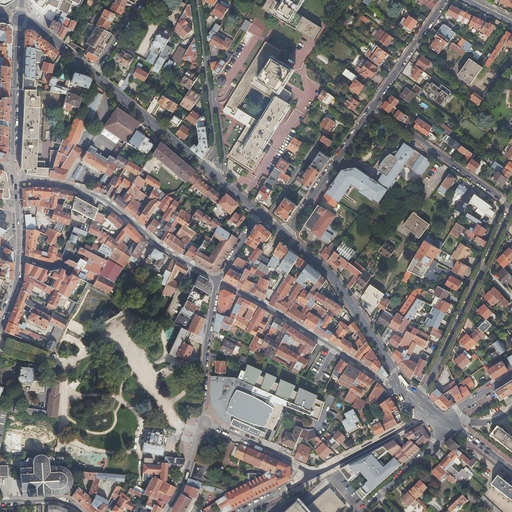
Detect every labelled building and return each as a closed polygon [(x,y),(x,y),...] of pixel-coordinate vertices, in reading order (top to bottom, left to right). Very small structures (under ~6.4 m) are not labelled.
[(114,0),(113,3),(123,8),(126,0),(114,0)] [(164,33),(159,31),(158,33),(155,39),(152,38),(149,44),(151,45),(149,50),(151,51),(146,61),(149,62),(154,65),(159,55),(160,56),(172,35),(172,34),(175,28),(179,22),(179,21),(190,1),(189,0),(187,0),(185,4),(181,2),(181,0),(176,2),(177,5),(175,8),(172,9),(173,12),(172,15),(168,16),(169,19),(172,21),(174,25),(170,31),(169,32),(165,30),(164,33)] [(267,0),(263,8),(268,11),(274,0),(267,0)] [(277,0),(274,0),(268,11),(295,29),(303,16),(296,11),(302,0),(284,0),(282,4),(279,2),(280,2),(277,0)] [(425,0),(423,3),(432,10),(438,1),(436,0),(425,0)] [(511,0),(499,0),(499,1),(508,6),(509,4),(511,6),(511,7),(511,8),(511,0)] [(175,28),(184,37),(192,29),(187,24),(188,23),(184,19),(187,17),(192,17),(190,1),(179,21),(181,23),(180,24),(179,22),(175,28)] [(122,10),(123,8),(113,3),(112,3),(110,9),(120,14),(122,13),(122,12),(122,10)] [(218,17),(222,19),(228,9),(227,8),(219,3),(218,3),(212,13),(216,16),(218,17)] [(52,8),(45,4),(43,8),(42,13),(42,14),(43,14),(48,19),(51,22),(50,25),(48,29),(56,35),(61,25),(65,17),(67,14),(62,12),(57,10),(52,8)] [(447,14),(457,19),(462,11),(451,5),(447,14)] [(100,16),(110,22),(113,15),(103,10),(100,16)] [(462,11),(457,19),(467,24),(472,15),(462,11)] [(106,30),(110,22),(100,16),(94,14),(89,24),(95,27),(95,26),(106,30)] [(345,22),(350,26),(355,19),(350,15),(345,22)] [(303,16),(295,29),(313,40),(321,28),(303,16)] [(403,29),(409,33),(417,22),(412,19),(412,18),(408,16),(406,20),(403,17),(397,25),(402,28),(402,29),(403,29)] [(474,16),(469,24),(479,30),(484,21),(474,16)] [(56,35),(62,40),(64,35),(66,30),(70,31),(70,30),(72,31),(76,22),(65,17),(61,25),(56,35)] [(251,24),(245,20),(240,27),(247,31),(251,24)] [(445,25),(452,30),(454,25),(448,21),(445,25)] [(0,40),(2,40),(2,43),(1,43),(1,44),(11,44),(11,29),(11,28),(10,26),(9,24),(0,22),(0,40)] [(485,22),(478,33),(483,35),(484,33),(488,36),(494,26),(489,23),(488,24),(485,22)] [(211,42),(217,32),(220,26),(216,24),(213,31),(212,30),(210,33),(212,34),(211,36),(208,36),(209,46),(211,42)] [(452,30),(445,25),(444,24),(443,25),(442,25),(437,32),(438,33),(449,41),(455,33),(452,30)] [(86,52),(97,58),(102,51),(99,49),(109,33),(96,27),(85,43),(89,46),(86,52)] [(438,33),(437,32),(432,28),(429,33),(436,38),(430,47),(439,53),(445,44),(447,45),(450,41),(449,41),(438,33)] [(386,47),(392,38),(381,29),(374,38),(386,47)] [(23,45),(23,47),(32,48),(33,48),(35,49),(40,51),(41,51),(43,53),(44,54),(45,54),(49,57),(52,59),(57,53),(54,50),(33,32),(32,32),(31,31),(30,30),(29,30),(28,30),(27,30),(26,30),(24,30),(23,45)] [(398,35),(405,40),(408,35),(401,30),(398,35)] [(507,31),(499,42),(504,45),(504,44),(511,34),(507,31)] [(226,51),(232,41),(217,32),(211,42),(226,51)] [(170,59),(171,58),(167,56),(171,48),(169,47),(170,46),(170,47),(174,40),(175,41),(177,38),(172,35),(160,56),(166,59),(167,57),(169,59),(170,59)] [(73,39),(68,36),(64,42),(69,46),(70,43),(73,39)] [(185,58),(193,63),(197,56),(196,47),(195,38),(186,53),(183,58),(185,59),(185,58)] [(464,51),(466,52),(471,45),(465,40),(460,48),(464,51)] [(293,70),(275,59),(280,51),(266,42),(224,110),(238,119),(247,125),(228,156),(252,172),(264,153),(261,151),(290,104),(286,101),(291,93),(283,87),(293,70)] [(461,55),(464,51),(460,48),(452,42),(449,47),(460,55),(460,54),(461,55)] [(499,52),(502,48),(504,45),(499,42),(494,50),(499,52)] [(0,57),(11,59),(11,56),(11,44),(1,44),(0,43),(0,57)] [(70,43),(69,46),(77,53),(79,48),(70,43)] [(119,43),(118,45),(134,54),(135,52),(119,43)] [(341,43),(334,51),(340,56),(347,47),(341,43)] [(385,58),(387,54),(377,46),(375,49),(374,48),(373,49),(371,51),(382,59),(384,57),(385,58)] [(24,77),(34,80),(34,78),(34,64),(35,49),(33,48),(32,48),(23,47),(23,48),(23,51),(22,68),(22,71),(22,74),(24,74),(24,77)] [(170,59),(179,64),(183,58),(186,53),(178,48),(172,59),(171,58),(170,59)] [(40,51),(35,49),(34,64),(36,64),(36,62),(40,62),(40,60),(41,60),(41,58),(44,58),(44,54),(43,53),(41,51),(40,51)] [(381,61),(382,59),(371,51),(371,52),(368,49),(364,55),(368,58),(367,58),(378,66),(381,62),(381,61)] [(472,57),(478,60),(482,54),(477,49),(472,57)] [(494,60),(499,52),(494,50),(491,54),(489,53),(487,56),(489,57),(494,60)] [(90,60),(89,63),(94,62),(97,58),(86,52),(84,51),(82,55),(87,58),(87,59),(90,60)] [(134,58),(122,51),(120,54),(118,53),(116,56),(118,57),(116,61),(120,63),(119,63),(119,64),(119,65),(120,66),(121,66),(121,67),(122,67),(122,66),(123,66),(124,65),(128,68),(134,58)] [(219,61),(214,70),(220,74),(232,55),(226,51),(219,61)] [(325,65),(329,62),(320,53),(317,56),(325,65)] [(427,67),(430,62),(431,61),(422,55),(420,59),(416,64),(424,70),(426,68),(427,67)] [(155,66),(153,70),(159,73),(162,67),(164,68),(163,69),(168,72),(174,61),(170,59),(169,59),(165,66),(163,65),(166,59),(160,56),(155,66)] [(181,82),(190,88),(198,77),(195,75),(196,74),(193,72),(197,65),(198,65),(197,56),(193,63),(181,82)] [(10,65),(11,59),(0,57),(0,65),(0,66),(10,67),(10,65)] [(494,60),(489,57),(484,65),(489,68),(494,60)] [(370,78),(377,68),(367,61),(367,62),(367,61),(366,61),(363,59),(363,58),(362,58),(362,59),(360,62),(360,61),(360,62),(359,63),(359,64),(357,67),(356,67),(357,67),(360,70),(361,70),(361,71),(361,72),(360,73),(360,74),(365,77),(365,78),(366,78),(366,77),(367,78),(369,76),(370,78)] [(457,75),(470,84),(482,67),(470,58),(457,75)] [(211,63),(212,73),(214,70),(219,61),(211,63)] [(53,65),(43,62),(41,71),(51,74),(53,65)] [(133,65),(129,73),(132,74),(145,81),(149,74),(140,69),(142,65),(138,63),(136,67),(133,65)] [(0,82),(8,82),(10,82),(10,80),(10,76),(10,72),(10,67),(0,66),(0,65),(0,82)] [(427,74),(416,66),(412,71),(414,72),(411,76),(417,81),(421,74),(424,77),(427,74)] [(348,90),(353,94),(355,92),(358,94),(361,90),(363,91),(366,87),(356,80),(357,77),(346,69),(342,74),(354,82),(348,90)] [(73,73),(73,74),(70,83),(87,88),(90,80),(87,78),(73,73)] [(131,75),(132,74),(129,73),(124,81),(120,89),(123,91),(127,86),(127,85),(130,82),(130,81),(132,77),(131,75)] [(34,80),(24,77),(24,74),(22,74),(22,79),(22,85),(21,89),(24,90),(35,90),(35,86),(33,86),(34,80)] [(57,78),(52,76),(52,77),(48,82),(48,84),(48,85),(50,86),(49,91),(66,95),(67,92),(68,90),(69,85),(70,83),(73,74),(72,74),(70,74),(68,80),(66,79),(64,86),(55,83),(57,78)] [(480,97),(482,98),(486,101),(502,78),(497,74),(480,97)] [(227,82),(226,81),(226,80),(226,79),(225,79),(224,79),(224,78),(223,78),(222,78),(221,78),(220,78),(220,79),(219,79),(219,80),(218,80),(218,81),(218,82),(218,83),(218,84),(219,85),(220,86),(221,86),(221,87),(222,87),(223,87),(224,87),(224,86),(225,86),(225,85),(226,85),(226,84),(227,83),(227,82)] [(440,107),(451,91),(441,84),(439,87),(429,80),(424,87),(427,89),(426,90),(430,92),(431,90),(439,96),(434,102),(440,107)] [(10,82),(8,82),(0,82),(0,99),(1,100),(2,98),(9,97),(9,93),(9,92),(9,91),(9,90),(10,82)] [(415,84),(411,90),(415,94),(418,95),(422,89),(415,84)] [(411,100),(415,94),(411,90),(407,87),(402,94),(411,100)] [(190,89),(184,98),(181,103),(191,110),(201,96),(190,89)] [(26,174),(48,177),(49,170),(49,168),(44,168),(45,161),(36,160),(37,133),(38,118),(38,108),(38,104),(38,95),(37,95),(37,93),(35,93),(35,90),(24,90),(23,103),(23,105),(23,107),(23,118),(22,124),(22,133),(20,169),(21,169),(26,169),(26,171),(26,174)] [(318,98),(326,104),(332,96),(323,90),(318,98)] [(102,95),(93,91),(82,115),(91,119),(102,95)] [(81,98),(77,96),(73,95),(67,92),(66,95),(64,102),(73,105),(77,107),(81,98)] [(469,98),(478,104),(482,98),(480,97),(474,92),(469,98)] [(156,94),(146,111),(150,114),(157,102),(159,99),(161,96),(159,95),(158,96),(156,94)] [(409,103),(411,100),(402,94),(400,96),(409,103)] [(162,108),(165,109),(166,107),(170,100),(163,95),(160,100),(159,99),(157,102),(163,105),(162,108)] [(388,102),(395,107),(399,100),(392,95),(389,99),(390,100),(388,102)] [(170,100),(166,107),(175,113),(178,107),(176,106),(177,105),(179,106),(181,103),(184,98),(181,96),(177,103),(171,99),(170,100)] [(358,103),(359,103),(350,96),(345,104),(353,110),(358,103)] [(0,120),(8,122),(8,118),(8,112),(8,110),(9,107),(9,106),(9,104),(9,97),(2,98),(1,100),(0,99),(0,120)] [(382,107),(392,114),(395,110),(396,108),(395,107),(388,102),(387,101),(382,107)] [(73,106),(73,105),(64,102),(64,103),(62,108),(69,111),(71,106),(73,106)] [(139,124),(116,109),(115,111),(114,111),(103,128),(126,143),(135,130),(139,124)] [(193,110),(187,118),(195,125),(201,116),(193,110)] [(404,123),(408,116),(406,115),(399,110),(397,112),(395,116),(404,123)] [(198,128),(205,127),(204,124),(204,121),(206,120),(205,112),(201,116),(195,125),(196,128),(198,128)] [(84,123),(75,116),(66,137),(64,141),(74,146),(75,146),(84,123)] [(169,121),(178,126),(182,120),(175,116),(172,120),(170,119),(169,121)] [(330,119),(326,116),(325,118),(324,118),(325,119),(321,125),(329,130),(335,122),(330,119)] [(416,123),(429,132),(433,125),(432,124),(430,126),(424,122),(424,123),(418,119),(415,122),(416,123)] [(416,128),(427,136),(430,132),(429,132),(416,123),(413,127),(416,129),(416,128)] [(176,134),(184,140),(191,131),(182,125),(176,134)] [(447,135),(449,136),(452,130),(445,125),(443,127),(446,129),(444,132),(447,135)] [(205,127),(198,128),(199,136),(200,142),(199,144),(198,146),(195,144),(191,148),(203,158),(209,148),(208,139),(206,126),(205,127)] [(136,150),(136,149),(145,137),(135,130),(126,143),(136,150)] [(52,141),(60,144),(62,140),(64,141),(66,137),(62,135),(61,139),(53,136),(51,141),(52,141)] [(320,152),(326,155),(328,152),(326,151),(326,150),(332,141),(323,135),(320,140),(326,144),(324,148),(323,147),(320,152)] [(432,143),(440,149),(444,143),(433,135),(431,138),(433,140),(432,143)] [(448,144),(449,143),(452,145),(451,146),(456,150),(457,148),(459,149),(462,145),(451,138),(449,136),(447,135),(443,141),(448,144)] [(146,137),(145,137),(136,149),(139,151),(140,150),(146,154),(152,144),(147,141),(148,139),(145,137),(146,137)] [(287,148),(295,153),(301,142),(293,137),(287,148)] [(49,170),(48,177),(55,178),(59,169),(61,167),(58,166),(60,160),(64,162),(74,146),(64,141),(62,140),(60,144),(60,146),(58,150),(51,171),(49,170)] [(186,181),(194,172),(159,142),(151,154),(184,183),(186,181)] [(407,167),(421,176),(432,161),(425,157),(405,143),(400,149),(398,150),(397,150),(395,151),(393,152),(388,155),(384,159),(381,164),(379,169),(377,174),(377,179),(376,181),(356,167),(342,169),(322,198),(335,207),(339,201),(352,184),(361,190),(360,191),(378,204),(390,187),(391,187),(397,180),(395,179),(399,174),(400,175),(405,167),(407,167)] [(502,153),(511,159),(511,146),(508,144),(502,153)] [(465,158),(470,161),(472,159),(475,155),(462,145),(459,149),(458,150),(467,156),(465,158)] [(55,178),(64,180),(67,171),(76,157),(79,158),(83,150),(75,146),(74,146),(64,162),(61,167),(59,169),(55,178)] [(112,157),(116,159),(118,155),(121,150),(117,147),(111,156),(112,157)] [(110,161),(87,148),(85,152),(107,164),(110,161)] [(51,171),(58,150),(50,150),(49,168),(49,170),(51,171)] [(107,164),(85,152),(81,159),(82,159),(81,160),(81,161),(82,161),(83,161),(83,160),(89,164),(102,171),(102,172),(101,172),(101,173),(102,173),(103,173),(103,172),(110,176),(113,172),(117,165),(117,164),(114,163),(110,161),(107,164)] [(303,184),(309,189),(330,158),(326,155),(320,152),(313,162),(309,168),(302,178),(299,176),(297,180),(302,184),(303,184)] [(123,168),(128,161),(118,155),(116,159),(114,163),(117,164),(117,165),(123,168)] [(275,167),(285,173),(291,163),(281,157),(275,167)] [(123,187),(127,190),(131,184),(136,176),(141,169),(132,163),(132,162),(129,159),(128,161),(123,168),(133,174),(129,180),(127,180),(127,181),(119,176),(113,186),(116,189),(120,184),(123,187)] [(480,165),(472,159),(470,161),(467,166),(475,171),(480,165)] [(511,173),(505,168),(495,161),(491,167),(498,171),(508,179),(511,173)] [(72,178),(77,180),(83,167),(78,165),(72,178)] [(275,167),(268,178),(273,181),(275,182),(278,177),(287,182),(291,177),(285,173),(275,167)] [(0,188),(2,189),(0,197),(7,198),(9,197),(7,185),(5,174),(1,170),(0,173),(0,188)] [(503,186),(508,179),(498,171),(494,177),(493,176),(491,178),(492,179),(493,179),(503,186)] [(191,185),(198,178),(199,176),(194,172),(186,181),(191,185)] [(438,189),(444,194),(455,178),(449,173),(438,189)] [(410,181),(415,184),(420,177),(414,174),(410,181)] [(106,187),(104,185),(98,192),(101,194),(101,193),(107,197),(113,186),(118,178),(114,176),(112,179),(109,183),(108,183),(106,187)] [(131,184),(138,189),(143,181),(136,176),(131,184)] [(153,187),(158,190),(160,184),(147,176),(143,181),(153,187)] [(196,191),(203,183),(198,178),(191,185),(191,186),(196,191)] [(98,192),(104,185),(97,182),(97,183),(92,179),(90,182),(95,185),(92,189),(98,192)] [(203,195),(209,188),(203,183),(196,191),(202,196),(203,195)] [(452,197),(458,201),(461,196),(462,197),(467,189),(468,188),(460,183),(454,192),(454,193),(452,197)] [(117,204),(123,209),(133,197),(126,192),(125,192),(124,191),(120,197),(118,195),(123,187),(120,184),(116,189),(114,193),(110,199),(117,204)] [(123,209),(127,212),(132,207),(136,210),(140,204),(135,201),(137,198),(140,192),(137,190),(138,189),(131,184),(127,190),(126,192),(133,197),(123,209)] [(263,186),(255,199),(259,202),(261,198),(266,201),(272,191),(263,186)] [(32,187),(22,188),(22,194),(22,198),(22,200),(23,205),(23,207),(28,206),(36,205),(37,209),(40,210),(41,206),(38,205),(39,199),(38,194),(31,194),(32,187)] [(36,187),(32,187),(31,194),(38,194),(39,199),(38,205),(41,206),(51,208),(54,209),(55,210),(56,204),(50,202),(49,202),(46,201),(46,198),(51,198),(52,188),(36,187)] [(158,190),(153,187),(148,197),(151,200),(149,201),(140,213),(136,210),(132,207),(127,212),(133,217),(136,220),(141,213),(147,219),(155,207),(156,206),(159,203),(158,202),(166,195),(158,190)] [(210,199),(216,192),(210,187),(209,188),(203,195),(209,200),(210,199)] [(52,188),(51,198),(50,202),(56,204),(55,210),(70,214),(71,208),(73,201),(66,199),(67,191),(57,188),(52,188)] [(297,193),(304,197),(306,193),(300,189),(297,193)] [(469,202),(474,194),(467,189),(462,197),(461,199),(465,202),(462,206),(458,203),(454,209),(462,213),(469,202)] [(66,199),(73,201),(75,196),(75,193),(76,193),(67,191),(66,199)] [(216,204),(224,195),(221,192),(219,195),(216,192),(210,199),(216,204)] [(492,204),(475,192),(474,194),(469,202),(473,205),(473,204),(482,210),(481,211),(485,214),(486,212),(493,216),(496,210),(490,206),(492,204)] [(224,195),(216,204),(224,211),(224,210),(229,214),(238,204),(224,193),(224,195)] [(161,218),(163,219),(163,218),(167,221),(173,211),(178,203),(166,195),(158,202),(159,203),(156,206),(165,212),(161,218)] [(94,217),(94,216),(96,211),(98,206),(75,196),(73,201),(71,208),(94,217)] [(275,213),(287,221),(297,206),(285,198),(275,213)] [(336,216),(331,212),(326,209),(326,210),(322,215),(317,211),(320,206),(318,204),(304,225),(305,225),(312,230),(311,231),(321,237),(329,242),(333,235),(337,231),(329,225),(336,216)] [(322,215),(326,210),(320,206),(317,211),(322,215)] [(56,224),(53,231),(60,234),(65,224),(68,224),(70,214),(55,210),(54,209),(50,221),(50,222),(56,224)] [(197,209),(192,216),(191,217),(195,219),(196,219),(199,221),(199,220),(202,222),(201,223),(205,227),(207,225),(211,228),(211,227),(215,230),(217,225),(219,227),(221,224),(213,218),(211,219),(204,214),(204,215),(197,209)] [(170,234),(164,242),(168,246),(174,237),(170,234),(178,222),(183,225),(187,227),(191,217),(192,216),(180,210),(178,213),(166,232),(170,234)] [(97,220),(102,222),(104,216),(104,215),(100,213),(96,211),(94,216),(98,218),(97,220)] [(151,232),(150,232),(156,236),(162,230),(165,231),(160,240),(164,242),(170,234),(166,232),(178,213),(173,211),(167,221),(163,218),(163,219),(159,223),(151,232)] [(111,212),(107,218),(119,227),(119,226),(123,222),(111,212)] [(235,212),(227,221),(229,222),(230,221),(236,226),(243,218),(235,212)] [(404,226),(420,238),(430,224),(414,212),(404,226)] [(468,230),(481,238),(486,230),(480,225),(482,222),(467,212),(465,216),(478,224),(474,230),(470,227),(468,230)] [(136,220),(142,225),(147,219),(141,213),(136,220)] [(31,215),(25,215),(26,227),(26,229),(35,230),(37,231),(36,217),(34,218),(34,217),(32,217),(32,218),(31,218),(31,215)] [(146,228),(151,232),(159,223),(153,219),(146,228)] [(486,241),(481,238),(468,230),(456,222),(449,233),(457,238),(461,232),(484,247),(485,244),(486,241)] [(108,258),(115,263),(113,267),(120,271),(128,258),(141,236),(131,225),(128,223),(121,230),(115,239),(114,240),(118,242),(113,250),(109,257),(108,258)] [(88,232),(98,236),(101,232),(101,231),(98,230),(99,228),(91,224),(88,232)] [(174,237),(168,246),(180,254),(195,232),(187,227),(183,225),(174,237)] [(197,250),(191,259),(208,269),(230,234),(219,227),(217,225),(215,230),(213,234),(218,242),(208,257),(197,250)] [(253,231),(246,242),(252,246),(256,248),(256,247),(263,236),(264,237),(264,239),(267,241),(272,233),(262,225),(256,226),(253,231)] [(50,234),(53,230),(48,227),(44,234),(49,237),(50,236),(50,234)] [(35,230),(26,229),(25,238),(37,240),(37,236),(39,236),(40,232),(37,231),(35,230)] [(45,242),(47,243),(49,244),(51,245),(57,249),(59,244),(57,244),(59,240),(57,239),(60,234),(53,231),(53,230),(50,234),(51,235),(51,236),(50,236),(49,237),(45,242)] [(98,236),(97,239),(102,243),(102,242),(105,244),(110,236),(102,230),(101,232),(98,236)] [(230,234),(208,269),(212,272),(216,271),(237,238),(230,234)] [(92,247),(89,252),(98,256),(100,252),(109,257),(113,250),(118,242),(114,240),(115,239),(110,236),(105,244),(102,242),(102,243),(101,245),(98,250),(92,247)] [(128,258),(134,262),(147,241),(141,236),(128,258)] [(432,245),(435,241),(429,237),(427,236),(425,240),(432,245)] [(35,250),(37,240),(25,238),(25,248),(35,250)] [(439,249),(443,244),(436,239),(435,241),(432,245),(439,249)] [(407,270),(412,272),(422,277),(423,275),(439,249),(432,245),(425,240),(407,270)] [(62,256),(64,257),(66,253),(70,241),(67,241),(66,246),(65,249),(63,254),(62,256)] [(281,241),(273,255),(283,260),(290,249),(281,241)] [(320,255),(328,261),(339,246),(332,241),(327,248),(326,246),(320,255)] [(339,246),(328,261),(336,269),(340,264),(343,267),(347,261),(355,252),(342,241),(339,246)] [(378,251),(388,258),(395,249),(385,242),(378,251)] [(458,260),(462,262),(470,249),(460,243),(455,251),(454,251),(451,256),(458,260)] [(57,249),(51,245),(47,253),(41,251),(39,259),(46,260),(53,262),(59,260),(61,258),(62,256),(63,254),(56,250),(59,244),(57,249)] [(0,257),(8,261),(12,261),(12,251),(0,246),(0,249),(2,251),(0,255),(0,257)] [(89,252),(83,249),(80,247),(80,246),(78,251),(78,253),(83,254),(89,258),(90,259),(91,261),(89,265),(86,262),(83,268),(98,276),(104,265),(107,261),(98,256),(89,252)] [(183,255),(191,259),(197,250),(190,246),(183,255)] [(252,255),(257,259),(260,254),(262,250),(256,247),(256,248),(252,246),(250,249),(254,251),(252,254),(252,255)] [(153,265),(158,269),(167,256),(153,247),(146,258),(153,264),(153,265)] [(35,250),(25,248),(25,255),(34,257),(35,250)] [(510,261),(511,259),(511,250),(510,248),(503,254),(510,261)] [(294,252),(290,249),(283,260),(278,266),(277,266),(274,270),(285,277),(287,274),(288,272),(299,257),(296,254),(294,252)] [(257,259),(267,266),(270,260),(260,254),(257,259)] [(511,263),(510,261),(503,254),(497,260),(503,267),(504,268),(508,263),(511,267),(511,263)] [(249,260),(255,263),(257,259),(252,255),(251,255),(248,259),(249,260)] [(278,266),(283,260),(273,255),(270,260),(267,266),(257,259),(255,263),(254,264),(258,266),(254,273),(258,275),(262,278),(265,279),(270,269),(274,271),(274,270),(277,266),(278,266)] [(0,276),(10,280),(11,275),(12,261),(8,261),(0,257),(0,276)] [(230,268),(223,279),(237,286),(243,275),(246,268),(250,270),(254,264),(255,263),(249,260),(248,262),(238,257),(234,263),(230,268)] [(300,257),(296,264),(303,270),(308,264),(300,257)] [(85,276),(94,281),(98,276),(83,268),(86,262),(80,258),(77,264),(67,259),(64,262),(74,268),(71,274),(83,280),(85,276)] [(176,261),(172,259),(166,270),(165,269),(162,276),(163,277),(160,283),(165,285),(176,261)] [(468,266),(462,262),(458,260),(453,271),(462,276),(468,266)] [(188,268),(176,261),(165,285),(162,292),(172,297),(180,283),(172,279),(178,269),(185,274),(188,268)] [(25,266),(24,273),(54,288),(55,289),(58,291),(57,292),(61,294),(64,296),(77,303),(87,282),(83,280),(71,274),(70,275),(69,276),(68,276),(67,276),(66,276),(65,275),(64,275),(64,274),(64,273),(63,273),(63,272),(64,271),(64,270),(60,268),(49,271),(25,262),(25,266)] [(347,285),(350,289),(359,278),(362,273),(349,263),(345,268),(345,269),(346,268),(355,275),(347,285)] [(496,273),(507,285),(511,280),(511,276),(504,268),(503,267),(496,273)] [(243,275),(237,286),(242,288),(244,283),(244,284),(247,279),(249,280),(252,281),(252,280),(248,278),(250,275),(249,274),(251,270),(250,270),(246,268),(243,275)] [(356,282),(364,288),(372,275),(365,270),(356,282)] [(401,280),(405,282),(412,272),(407,270),(401,280)] [(24,281),(20,290),(29,294),(32,289),(31,289),(33,285),(51,294),(54,288),(24,273),(24,281)] [(270,302),(269,303),(277,308),(278,307),(287,313),(294,302),(295,301),(301,293),(299,292),(301,289),(303,290),(304,290),(305,287),(296,280),(296,279),(288,274),(287,274),(285,277),(276,293),(270,302)] [(209,281),(198,275),(193,286),(206,292),(210,294),(212,286),(209,281)] [(251,291),(251,292),(265,299),(269,280),(265,279),(262,278),(258,275),(257,277),(255,277),(253,282),(254,282),(251,287),(252,288),(251,290),(251,291)] [(445,284),(456,290),(461,281),(450,275),(445,284)] [(113,284),(98,276),(94,281),(92,285),(108,292),(113,284)] [(327,280),(321,276),(313,287),(311,290),(309,293),(305,298),(308,300),(306,304),(312,307),(315,303),(315,299),(315,297),(317,293),(318,292),(327,280)] [(384,310),(385,310),(390,300),(387,298),(399,279),(396,277),(385,295),(384,296),(378,306),(384,310)] [(244,283),(242,288),(250,293),(251,292),(251,291),(251,290),(252,288),(251,287),(254,282),(253,282),(252,282),(252,281),(249,280),(247,279),(244,284),(244,283)] [(385,295),(370,284),(361,297),(376,308),(378,306),(384,296),(385,295)] [(381,337),(387,345),(389,342),(395,333),(398,328),(418,298),(417,298),(420,294),(423,289),(416,285),(398,313),(397,313),(395,316),(388,326),(381,337)] [(191,290),(185,301),(195,306),(201,309),(202,305),(208,308),(209,299),(210,294),(206,292),(193,286),(191,290)] [(445,301),(450,292),(439,286),(436,291),(430,288),(428,292),(436,296),(445,301)] [(500,302),(506,308),(507,307),(510,304),(494,287),(490,292),(498,300),(500,302)] [(56,306),(60,296),(61,294),(57,292),(58,291),(55,289),(48,303),(55,307),(56,306)] [(219,304),(226,308),(229,309),(236,295),(224,289),(221,290),(219,304)] [(20,290),(14,305),(23,309),(24,307),(25,307),(25,306),(28,307),(31,308),(29,312),(31,313),(49,322),(63,329),(67,321),(52,312),(51,317),(32,307),(34,303),(28,298),(29,294),(20,290)] [(304,323),(308,317),(306,316),(312,307),(306,304),(308,300),(305,298),(309,293),(304,290),(303,290),(301,293),(295,301),(304,307),(300,312),(296,309),(298,306),(294,302),(287,313),(296,319),(304,323)] [(327,298),(318,292),(317,293),(315,297),(315,299),(323,304),(326,300),(327,298)] [(492,305),(498,300),(490,292),(485,297),(492,305)] [(226,315),(226,316),(224,320),(221,326),(229,330),(233,322),(245,299),(240,296),(235,306),(230,317),(226,315)] [(444,312),(445,313),(450,304),(445,301),(436,296),(430,305),(433,306),(444,312)] [(337,303),(327,298),(326,300),(323,304),(321,307),(324,309),(326,306),(328,308),(327,311),(325,312),(328,314),(331,310),(337,303)] [(401,332),(403,333),(404,332),(403,331),(423,301),(421,300),(418,298),(398,328),(402,331),(401,332)] [(257,305),(245,299),(233,322),(245,329),(249,320),(245,318),(244,318),(244,317),(244,316),(243,316),(243,317),(242,316),(247,307),(250,308),(254,311),(257,305)] [(195,306),(185,301),(181,307),(188,311),(192,313),(195,307),(195,306)] [(506,308),(500,302),(498,304),(504,311),(506,308)] [(304,323),(314,329),(321,319),(313,315),(315,311),(323,316),(325,312),(327,311),(324,309),(321,307),(315,303),(312,307),(306,316),(308,317),(304,323)] [(337,303),(331,310),(335,313),(338,315),(343,308),(337,303)] [(224,315),(226,308),(219,304),(217,312),(224,315)] [(486,319),(492,313),(484,304),(477,311),(483,316),(486,319)] [(8,322),(16,325),(18,320),(22,310),(23,309),(14,305),(8,322)] [(121,310),(119,311),(118,310),(117,309),(116,308),(115,307),(113,307),(112,306),(111,306),(109,306),(108,306),(107,307),(106,307),(105,307),(104,308),(103,309),(102,310),(101,311),(101,312),(100,313),(100,315),(100,317),(100,318),(101,319),(101,320),(101,321),(102,321),(99,323),(102,327),(124,314),(121,310)] [(259,306),(246,330),(251,333),(251,332),(255,324),(258,326),(266,311),(265,310),(262,308),(259,306)] [(433,327),(436,328),(444,312),(433,306),(429,312),(434,315),(432,319),(427,317),(423,325),(433,327)] [(188,311),(181,307),(173,323),(180,327),(192,332),(203,337),(204,328),(206,319),(192,313),(191,315),(189,314),(188,315),(185,314),(186,312),(188,312),(188,311)] [(249,320),(254,311),(250,308),(245,318),(249,320)] [(388,326),(395,316),(385,310),(384,310),(379,320),(388,326)] [(224,315),(217,312),(216,321),(214,331),(219,333),(221,326),(224,320),(226,316),(224,315)] [(48,323),(49,322),(31,313),(27,320),(45,329),(48,323)] [(314,329),(329,339),(333,334),(333,333),(327,330),(325,329),(332,317),(328,314),(324,321),(321,319),(314,329)] [(475,325),(477,327),(478,328),(486,319),(483,316),(475,325)] [(281,331),(285,323),(277,317),(271,327),(268,334),(267,333),(263,340),(255,336),(249,348),(258,352),(260,349),(266,352),(268,348),(272,340),(268,337),(270,335),(273,336),(274,333),(275,333),(277,329),(281,331)] [(478,328),(483,333),(492,324),(486,319),(478,328)] [(18,320),(16,325),(20,327),(22,328),(25,329),(26,327),(25,327),(26,324),(18,320)] [(340,326),(334,335),(341,340),(343,338),(349,329),(355,333),(358,329),(354,321),(348,327),(341,321),(339,323),(338,325),(340,326)] [(8,322),(4,331),(17,336),(20,327),(16,325),(8,322)] [(63,329),(49,322),(48,323),(55,327),(49,339),(49,340),(56,342),(57,340),(60,335),(60,334),(63,329)] [(276,353),(290,326),(285,323),(281,331),(282,331),(276,342),(272,340),(268,348),(266,352),(264,355),(273,359),(274,357),(276,353)] [(255,324),(251,332),(256,335),(258,331),(261,333),(264,329),(258,326),(255,324)] [(274,357),(273,359),(292,370),(303,351),(305,348),(310,339),(290,326),(276,353),(287,358),(287,359),(293,361),(291,366),(283,363),(284,362),(274,357)] [(176,357),(177,355),(182,342),(182,341),(185,335),(189,337),(192,332),(180,327),(180,328),(169,353),(169,352),(169,353),(167,356),(169,357),(171,358),(172,355),(176,357)] [(430,333),(441,338),(444,332),(436,328),(433,327),(430,333)] [(485,335),(483,333),(478,328),(477,327),(474,331),(474,332),(470,336),(476,342),(481,338),(481,339),(485,335)] [(25,329),(22,328),(21,331),(26,333),(27,332),(29,333),(30,333),(29,335),(38,339),(39,335),(33,332),(28,330),(25,329)] [(399,344),(409,349),(413,341),(418,330),(414,328),(411,333),(407,331),(403,339),(399,344)] [(355,346),(360,349),(367,341),(358,329),(355,333),(352,336),(350,339),(351,340),(352,339),(352,340),(353,338),(357,344),(355,346)] [(418,330),(413,341),(416,343),(424,348),(430,336),(428,335),(418,330)] [(203,337),(192,332),(189,337),(189,338),(202,343),(203,337)] [(396,347),(397,348),(399,344),(403,339),(395,333),(389,342),(396,347)] [(54,347),(59,350),(63,343),(62,342),(65,336),(60,334),(60,335),(57,340),(56,342),(54,347)] [(348,342),(343,338),(341,340),(334,335),(333,334),(329,339),(338,345),(343,348),(348,342)] [(468,351),(476,342),(470,336),(467,334),(460,342),(468,351)] [(228,337),(221,351),(231,355),(237,342),(228,337)] [(305,348),(312,352),(317,343),(310,339),(305,348)] [(49,340),(46,348),(52,350),(54,347),(56,342),(49,340)] [(489,356),(493,360),(506,351),(498,340),(492,344),(497,350),(489,356)] [(354,355),(360,349),(355,346),(348,341),(348,342),(343,348),(343,349),(353,356),(354,355)] [(361,360),(372,349),(367,341),(360,349),(354,355),(361,360)] [(416,343),(413,341),(409,349),(409,350),(405,357),(409,359),(416,343)] [(183,343),(182,342),(177,355),(186,359),(189,354),(192,347),(183,343)] [(361,360),(387,376),(389,375),(372,349),(361,360)] [(393,355),(400,366),(405,357),(409,350),(407,349),(406,350),(404,350),(403,353),(396,350),(393,355)] [(454,361),(463,370),(471,362),(469,359),(471,357),(474,360),(478,356),(475,353),(472,356),(465,350),(454,361)] [(303,351),(292,370),(297,373),(301,366),(303,368),(310,355),(303,351)] [(405,373),(411,378),(412,376),(417,363),(409,359),(405,357),(400,366),(405,373)] [(422,369),(426,361),(420,358),(417,363),(412,376),(421,380),(424,374),(422,373),(424,370),(422,369)] [(335,369),(339,371),(345,361),(341,359),(335,369)] [(217,376),(227,376),(227,372),(226,372),(226,362),(218,361),(217,361),(217,362),(216,372),(217,372),(217,376)] [(339,371),(335,369),(333,374),(340,378),(342,376),(343,374),(349,364),(345,361),(339,371)] [(488,370),(494,379),(508,370),(506,366),(502,361),(493,367),(492,365),(487,368),(488,370)] [(35,369),(36,365),(24,363),(23,367),(20,366),(19,375),(18,375),(18,381),(20,381),(20,385),(30,386),(30,390),(36,391),(35,392),(38,393),(38,391),(43,392),(44,384),(39,383),(39,381),(36,381),(37,374),(33,373),(33,369),(35,369)] [(351,389),(353,384),(361,372),(349,364),(343,374),(342,376),(340,378),(338,381),(351,389)] [(217,376),(216,378),(213,378),(212,384),(212,391),(212,395),(213,400),(217,400),(219,405),(217,405),(219,409),(220,409),(222,413),(224,415),(225,417),(225,418),(225,419),(225,420),(226,421),(227,422),(228,422),(229,422),(230,422),(231,422),(231,421),(232,420),(233,421),(232,423),(233,424),(232,424),(244,429),(244,430),(247,432),(248,431),(271,441),(276,430),(274,429),(285,404),(302,411),(302,412),(302,413),(303,413),(304,413),(305,413),(305,412),(308,413),(307,415),(311,417),(318,421),(326,402),(323,401),(317,399),(318,398),(300,390),(299,392),(294,390),(295,388),(280,381),(280,384),(275,382),(276,380),(266,375),(265,378),(260,376),(261,373),(259,372),(259,371),(250,367),(249,368),(247,367),(245,372),(241,370),(238,379),(234,377),(227,376),(217,376)] [(361,372),(353,384),(358,387),(363,390),(363,388),(366,389),(367,391),(368,391),(374,380),(361,372)] [(460,392),(463,398),(471,393),(468,388),(470,387),(471,388),(475,385),(470,376),(460,383),(457,385),(457,386),(460,392)] [(430,397),(435,402),(443,395),(446,393),(451,390),(457,386),(457,385),(454,380),(439,391),(435,387),(433,392),(430,397)] [(368,399),(373,402),(376,398),(377,398),(383,387),(377,382),(368,399)] [(511,382),(497,391),(501,398),(509,393),(511,391),(511,382)] [(59,384),(53,383),(51,393),(50,393),(47,410),(47,412),(47,414),(47,416),(56,417),(59,394),(57,394),(59,384)] [(361,410),(362,409),(366,402),(357,396),(356,394),(362,397),(363,397),(366,391),(367,391),(366,389),(363,388),(363,390),(358,387),(353,384),(351,389),(347,395),(343,401),(360,410),(361,410)] [(451,390),(454,395),(460,392),(457,386),(451,390)] [(338,399),(343,401),(347,395),(342,392),(338,399)] [(460,392),(454,395),(457,402),(463,398),(460,392)] [(443,395),(435,402),(444,410),(455,404),(451,399),(449,401),(446,398),(448,397),(447,396),(448,395),(446,393),(443,395)] [(511,402),(511,394),(511,396),(509,393),(501,398),(506,407),(511,402)] [(387,415),(391,412),(397,408),(390,397),(380,404),(387,415)] [(45,414),(47,414),(47,412),(45,412),(45,411),(14,406),(14,411),(45,415),(45,414)] [(342,421),(348,433),(360,427),(358,423),(360,422),(355,414),(352,409),(344,413),(347,418),(342,421)] [(358,411),(363,421),(367,419),(362,409),(361,410),(360,410),(358,411)] [(397,424),(391,412),(387,415),(379,419),(385,430),(397,424)] [(385,430),(379,419),(377,416),(373,418),(374,421),(371,423),(376,435),(385,430)] [(511,436),(498,425),(491,434),(496,438),(495,438),(508,448),(508,447),(511,450),(511,436)] [(151,428),(146,427),(146,429),(144,432),(142,438),(143,443),(141,451),(162,455),(163,447),(165,440),(167,431),(163,430),(163,429),(151,426),(151,428)] [(286,432),(282,440),(283,441),(283,442),(295,447),(297,442),(300,436),(303,438),(306,441),(314,437),(317,437),(314,429),(308,431),(297,426),(293,434),(287,432),(287,433),(286,432)] [(411,441),(417,447),(422,443),(424,444),(430,439),(421,426),(417,428),(412,431),(404,435),(410,440),(411,441)] [(332,437),(339,444),(345,438),(344,437),(345,437),(338,430),(334,434),(335,434),(332,437)] [(331,450),(328,447),(325,444),(319,438),(317,436),(317,437),(314,437),(318,441),(316,444),(318,447),(315,450),(323,459),(331,450)] [(330,445),(334,449),(339,444),(332,437),(325,444),(328,447),(330,445)] [(401,465),(419,449),(417,447),(411,441),(410,440),(402,448),(397,443),(399,441),(397,439),(384,447),(388,451),(394,458),(401,465)] [(452,451),(454,453),(457,449),(459,446),(451,439),(444,445),(452,451)] [(225,496),(232,508),(291,479),(290,477),(291,476),(291,470),(290,470),(290,467),(266,456),(250,449),(240,444),(239,447),(235,446),(230,457),(235,456),(244,460),(261,467),(266,469),(266,471),(265,472),(265,473),(265,474),(264,474),(265,475),(264,474),(261,474),(261,473),(249,473),(248,473),(249,473),(248,483),(225,495),(225,496)] [(310,448),(301,444),(295,456),(306,461),(307,457),(306,456),(310,448)] [(356,492),(362,500),(401,465),(394,458),(383,468),(377,461),(388,451),(384,447),(339,470),(348,482),(361,470),(369,481),(356,492)] [(457,449),(454,453),(460,459),(467,465),(467,464),(471,468),(477,461),(473,458),(470,461),(457,449)] [(454,453),(452,451),(448,456),(455,462),(458,465),(461,462),(459,460),(460,459),(454,453)] [(25,467),(19,468),(19,474),(19,477),(20,477),(21,482),(21,487),(20,487),(20,490),(21,493),(21,496),(27,496),(28,496),(28,497),(29,497),(29,496),(33,496),(34,496),(35,496),(42,496),(50,495),(50,494),(56,493),(63,492),(68,494),(73,489),(70,486),(70,485),(71,484),(71,482),(72,480),(71,477),(70,474),(69,472),(67,470),(64,468),(62,467),(58,467),(58,466),(61,465),(61,463),(66,463),(65,456),(54,457),(54,458),(53,458),(53,457),(53,456),(52,456),(50,456),(49,456),(49,457),(48,457),(48,458),(47,458),(46,457),(45,456),(44,455),(43,455),(40,454),(37,454),(34,456),(33,457),(32,459),(31,459),(30,458),(29,457),(27,457),(26,458),(26,459),(26,460),(25,460),(25,467)] [(439,465),(446,471),(457,481),(458,481),(462,476),(467,480),(470,476),(463,470),(462,469),(459,473),(451,466),(455,462),(448,456),(439,465)] [(157,477),(165,482),(167,467),(170,467),(170,464),(182,465),(183,463),(185,459),(184,458),(164,457),(164,463),(157,462),(156,465),(152,465),(153,458),(143,457),(142,476),(141,479),(149,480),(150,477),(151,476),(157,477)] [(206,466),(194,462),(189,478),(195,481),(202,483),(202,482),(203,483),(205,477),(203,477),(205,472),(207,465),(206,466)] [(446,471),(439,465),(432,472),(440,479),(444,475),(452,482),(453,481),(455,483),(457,481),(446,471)] [(0,478),(7,479),(7,478),(7,476),(9,476),(9,478),(11,478),(14,478),(14,477),(14,467),(7,467),(6,476),(0,475),(0,478)] [(88,495),(92,499),(94,496),(93,496),(95,492),(94,491),(95,489),(99,479),(94,476),(95,472),(88,472),(83,471),(80,479),(81,480),(82,477),(93,479),(88,492),(89,493),(88,495)] [(107,473),(95,472),(94,476),(99,479),(106,479),(106,480),(114,481),(114,480),(123,481),(123,474),(107,473)] [(143,493),(149,496),(146,501),(161,508),(163,509),(166,504),(170,497),(175,488),(165,482),(157,477),(151,476),(150,477),(149,480),(145,489),(143,493)] [(498,477),(491,485),(511,501),(511,487),(509,486),(510,485),(507,482),(507,483),(498,477)] [(201,486),(202,483),(195,481),(189,478),(188,482),(187,485),(200,489),(200,488),(201,486)] [(427,488),(418,478),(416,480),(418,483),(408,493),(418,503),(420,505),(426,511),(428,508),(417,498),(421,494),(422,495),(423,494),(422,493),(427,488)] [(145,489),(134,484),(132,488),(141,493),(142,493),(143,493),(145,489)] [(222,499),(225,496),(225,495),(222,490),(205,484),(204,489),(218,493),(222,499)] [(182,496),(196,499),(197,499),(200,489),(187,485),(184,492),(184,493),(183,495),(182,496)] [(90,503),(92,499),(88,495),(79,487),(77,486),(71,496),(76,500),(80,503),(83,498),(85,500),(90,503)] [(126,496),(126,495),(121,492),(121,491),(119,490),(120,487),(116,486),(112,492),(120,496),(115,505),(121,510),(123,506),(131,509),(133,504),(128,502),(130,498),(126,496)] [(335,492),(330,486),(308,506),(300,499),(285,511),(336,511),(346,504),(344,502),(335,492)] [(127,492),(128,491),(122,489),(120,487),(119,490),(121,491),(121,492),(126,495),(127,492)] [(141,493),(132,488),(129,487),(128,491),(127,492),(139,498),(141,493)] [(98,510),(100,511),(101,511),(106,506),(108,501),(104,499),(95,489),(94,491),(95,492),(93,496),(94,496),(92,499),(90,503),(97,509),(98,510)] [(479,501),(478,500),(468,491),(464,494),(475,503),(476,503),(477,504),(479,501)] [(120,496),(112,492),(111,496),(114,497),(109,505),(109,508),(108,509),(109,509),(108,510),(110,511),(111,509),(112,510),(114,511),(119,511),(121,510),(115,505),(120,496)] [(149,496),(143,493),(142,493),(138,503),(144,506),(146,501),(149,496)] [(418,503),(408,493),(400,500),(402,502),(402,504),(404,506),(405,506),(406,505),(407,507),(410,505),(413,507),(418,503)] [(468,500),(463,495),(462,496),(459,499),(448,509),(450,511),(451,511),(457,507),(458,509),(459,509),(462,506),(468,500)] [(187,511),(193,502),(182,496),(182,497),(173,511),(187,511)] [(189,511),(196,499),(182,496),(193,502),(187,511),(189,511)] [(216,502),(218,506),(221,511),(226,511),(232,508),(225,496),(222,499),(216,502)] [(499,511),(488,501),(482,496),(478,500),(479,501),(482,504),(483,505),(490,511),(499,511)] [(457,497),(446,507),(448,509),(459,499),(457,497)] [(97,509),(90,503),(85,500),(83,498),(80,503),(79,504),(84,508),(88,511),(100,511),(98,510),(97,509)] [(435,511),(437,511),(442,508),(434,499),(429,504),(435,511)] [(158,511),(161,508),(146,501),(144,506),(151,509),(150,511),(149,511),(158,511)] [(216,502),(201,511),(212,511),(212,510),(218,506),(216,502)]
